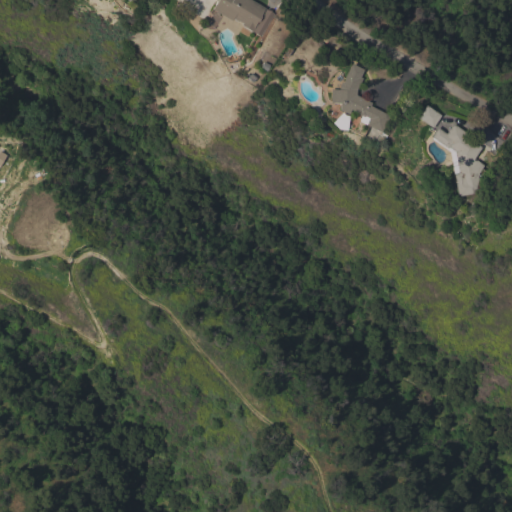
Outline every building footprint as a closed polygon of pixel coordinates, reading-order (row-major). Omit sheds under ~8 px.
[(210,9),(216,0),(251,0),(264,8),(260,16),(261,16),(257,22),(253,28),(254,28),(265,9),(273,13),(260,36),(241,25),(242,23),(238,21),(237,22),(232,19),(233,18),(231,21),(210,9)] [(350,63),(363,70),(359,77),(362,78),(356,90),(356,95),(371,103),(370,106),(390,115),(381,132),(366,125),(369,119),(368,118),(365,125),(358,121),(361,116),(357,114),(357,113),(350,109),(348,114),(339,110),(339,103),(329,103),(330,89),(338,89),(338,86),(340,81),(342,82),(343,79),(343,78),(350,63)] [(439,115),(430,128),(415,117),(423,105),(439,115)] [(346,130),(337,129),(330,122),(341,112),(344,115),(348,116),(346,130)] [(467,134),(466,137),(481,147),(472,160),(474,161),(475,160),(483,165),(477,175),(480,192),(456,196),(448,152),(429,139),(430,137),(428,136),(434,127),(444,133),(451,123),(467,134)]
